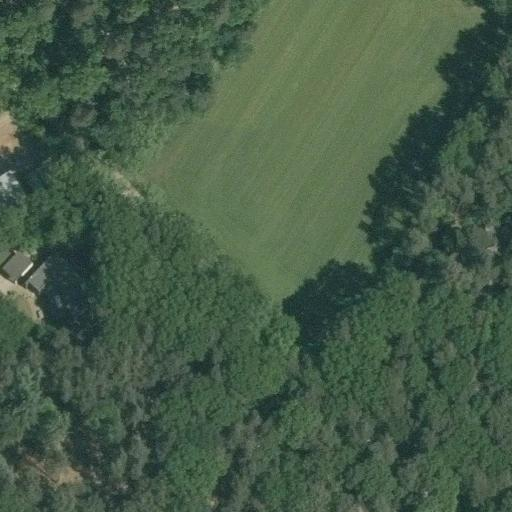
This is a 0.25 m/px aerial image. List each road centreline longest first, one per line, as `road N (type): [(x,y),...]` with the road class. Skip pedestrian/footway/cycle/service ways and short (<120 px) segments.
road 1 (track): [(62,125),(447,511)]
road 2 (track): [(105,0),(65,91),(62,125)]
